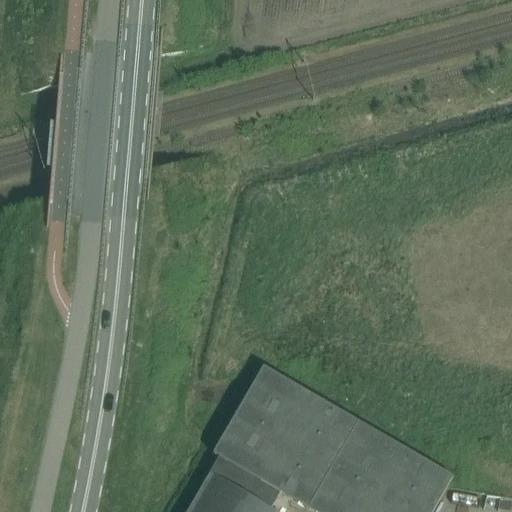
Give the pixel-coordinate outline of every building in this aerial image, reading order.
[(211,167),(174,172),(177,198),(215,193),(211,167)] [(0,217),(0,245),(1,245),(1,243),(42,242),(42,217),(0,217)] [(212,456),(220,461),(279,496),(307,511),(431,511),(450,480),(262,370),(212,456)] [(279,496),(220,461),(211,477),(270,511),(279,496)] [(269,511),(270,511),(211,477),(208,476),(187,511),(269,511)]
